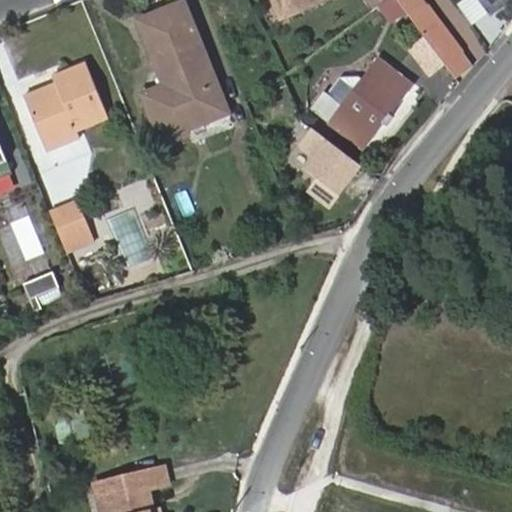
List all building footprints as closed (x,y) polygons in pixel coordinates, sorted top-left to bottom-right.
[(274,0),(273,0),(282,20),(312,8),(303,3),(292,8),(288,0),(274,0)] [(273,0),(274,0),(288,0),(292,8),(303,3),(312,8),(330,0),(273,0)] [(398,0),(409,14),(424,3),(421,0),(398,0)] [(441,21),(426,1),(424,3),(409,14),(423,34),(441,21)] [(163,146),(189,135),(186,131),(230,113),(184,2),(138,20),(165,85),(141,94),(163,146)] [(441,21),(423,34),(456,79),(473,67),(441,21)] [(390,115),(409,88),(411,86),(400,78),(377,61),(353,93),(357,95),(346,111),(342,108),(324,96),(311,112),(364,152),(382,127),(385,128),(392,118),(390,115)] [(24,96),(46,151),(80,137),(77,131),(108,118),(86,63),(54,75),(56,83),(58,88),(47,93),(45,88),(24,96)] [(56,83),(45,88),(47,93),(58,88),(56,83)] [(353,93),(342,108),(346,111),(357,95),(353,93)] [(365,171),(319,133),(306,149),(320,160),(310,173),(326,185),(342,199),(343,198),(365,171)] [(0,145),(0,177),(11,172),(0,145)] [(318,195),(337,211),(345,201),(343,198),(342,199),(326,185),(318,195)] [(88,228),(76,200),(49,211),(60,240),(88,228)] [(88,228),(60,240),(66,254),(94,242),(88,228)] [(24,278),(31,302),(58,295),(50,270),(24,278)] [(110,484),(117,511),(154,511),(150,493),(170,488),(166,472),(110,484)] [(117,511),(110,484),(97,487),(103,511),(117,511)]
